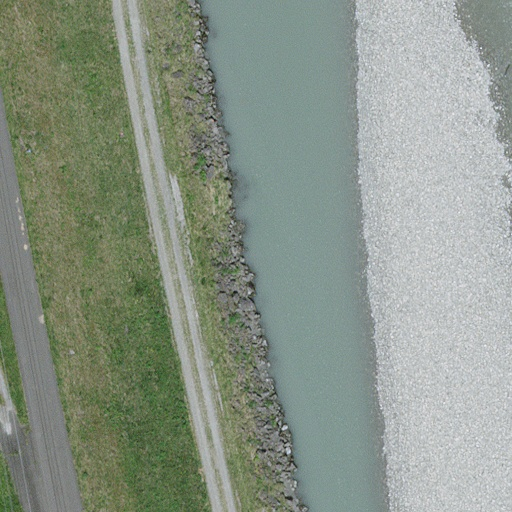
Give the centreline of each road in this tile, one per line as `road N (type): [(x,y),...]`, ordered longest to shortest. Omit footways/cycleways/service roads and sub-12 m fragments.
road 1 (track): [(124,0),(231,511)]
road 2 (track): [(0,176),(63,511)]
